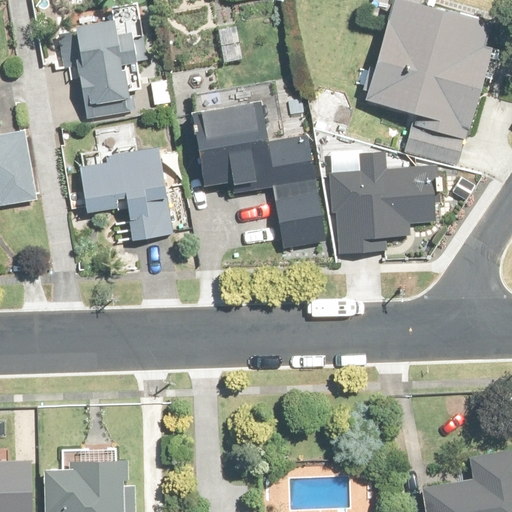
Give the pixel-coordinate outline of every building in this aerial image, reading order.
[(504,31),(410,0),(388,0),(353,106),(413,126),(405,153),(461,169),(475,120),(504,31)] [(107,41),(61,46),(73,145),(119,139),(107,41)] [(244,121),(179,130),(190,207),(255,198),(244,121)] [(434,169),(406,170),(404,150),(357,153),(358,170),(334,171),(337,255),(392,253),(392,233),(409,232),(409,224),(436,223),(434,169)] [(0,224),(27,221),(24,202),(17,152),(0,154),(0,224)] [(158,218),(152,218),(151,192),(151,170),(95,172),(95,185),(70,186),(72,232),(116,230),(117,262),(160,261),(158,218)] [(457,480),(461,500),(411,509),(411,511),(511,511),(511,481),(509,469),(457,480)] [(21,511),(20,475),(0,475),(0,511),(21,511)] [(114,511),(114,479),(61,479),(61,489),(32,489),(32,511),(114,511)]
